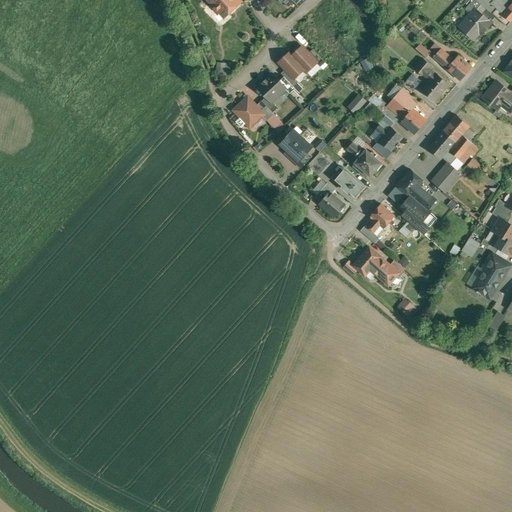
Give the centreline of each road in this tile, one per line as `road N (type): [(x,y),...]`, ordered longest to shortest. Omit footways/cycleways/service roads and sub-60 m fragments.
road 1 (residential): [(223,125),(334,239),(511,33)]
road 2 (residential): [(279,31),(272,48),(215,103),(223,125)]
